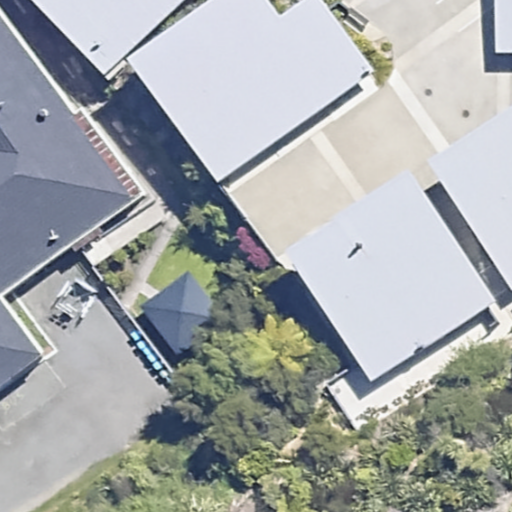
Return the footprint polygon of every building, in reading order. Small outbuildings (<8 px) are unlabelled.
[(166,201),(14,0),(0,0),(0,376),(74,322),(48,288),(166,201)] [(30,0),(106,81),(194,0),(30,0)] [(265,0),(213,0),(131,64),(219,187),(377,72),(322,0),(294,0),(277,14),(265,0)] [(511,0),(486,0),(488,59),(511,58),(511,0)] [(511,103),(425,163),(511,289),(511,103)] [(407,169),(279,253),(356,371),(333,386),(361,430),(392,410),(374,382),(494,303),(407,169)]
